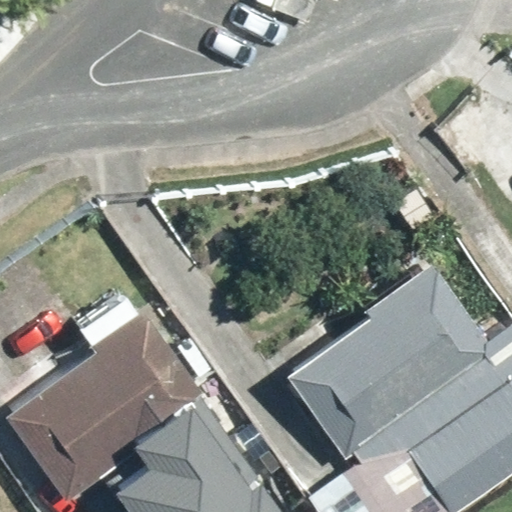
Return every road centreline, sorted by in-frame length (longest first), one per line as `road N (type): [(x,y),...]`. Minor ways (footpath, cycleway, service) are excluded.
road 1 (residential): [(0,136),(354,62),(428,0)]
road 2 (residential): [(99,0),(0,106)]
